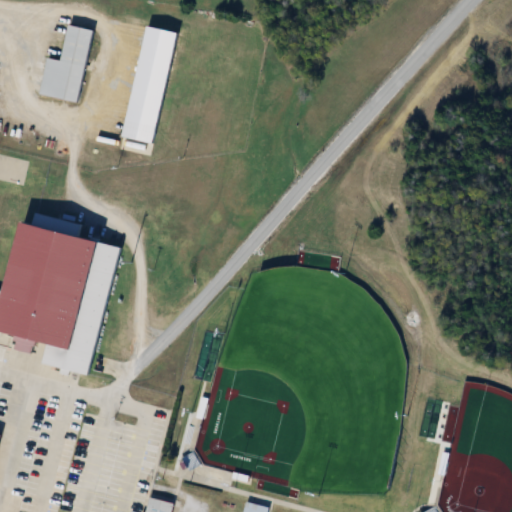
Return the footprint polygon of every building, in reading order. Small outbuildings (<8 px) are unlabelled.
[(49,56),(40,94),(78,103),(95,30),(71,25),(63,60),(49,56)] [(148,26),(120,149),(151,156),(178,32),(148,26)] [(0,328),(18,333),(17,339),(19,340),(17,348),(33,352),(34,345),(38,346),(39,340),(48,342),(43,362),(62,367),(60,373),(71,375),(72,370),(89,375),(122,247),(81,236),(84,224),(38,212),(35,223),(24,220),(6,291),(0,289),(0,328)] [(151,497),(147,511),(172,511),(175,503),(151,497)] [(269,511),(271,507),(248,503),(246,511),(269,511)]
